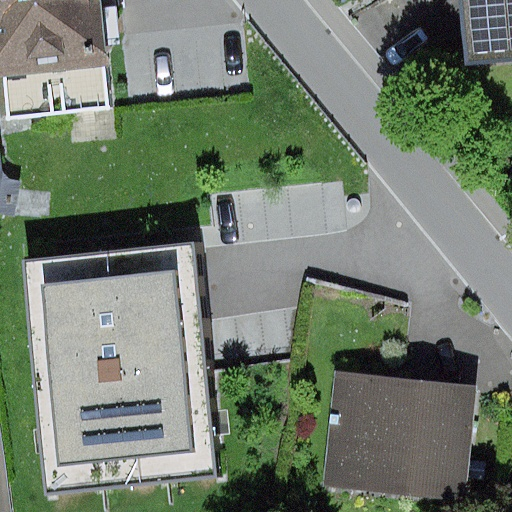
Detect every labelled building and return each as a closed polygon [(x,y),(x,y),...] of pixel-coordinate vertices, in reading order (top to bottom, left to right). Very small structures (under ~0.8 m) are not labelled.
[(0,0),(0,21),(2,23),(12,121),(112,110),(106,51),(115,40),(113,17),(102,9),(101,0),(0,0)] [(511,0),(464,0),(469,52),(511,48),(511,0)] [(0,214),(13,216),(16,189),(0,171),(0,214)] [(200,244),(50,260),(55,303),(32,305),(49,471),(97,466),(100,493),(113,491),(110,464),(161,459),(164,486),(177,485),(174,458),(222,453),(200,244)] [(474,392),(345,378),(341,417),(333,416),(332,424),(340,425),(335,464),(415,472),(412,492),(463,498),(474,392)] [(511,511),(511,485),(503,484),(500,511),(511,511)]
